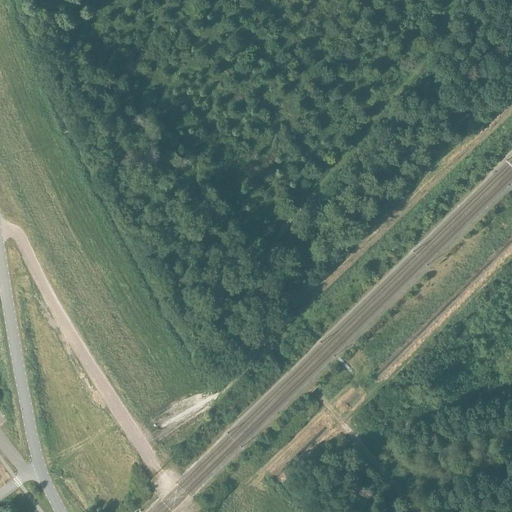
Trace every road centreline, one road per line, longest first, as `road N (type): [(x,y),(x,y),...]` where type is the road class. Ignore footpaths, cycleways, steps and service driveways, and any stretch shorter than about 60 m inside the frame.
road 1 (track): [(238,511),(260,475),(511,222)]
road 2 (track): [(278,339),(306,290),(511,99)]
road 3 (track): [(270,346),(511,119)]
road 4 (tertiary): [(61,511),(41,471),(0,252)]
road 5 (track): [(511,253),(341,422)]
